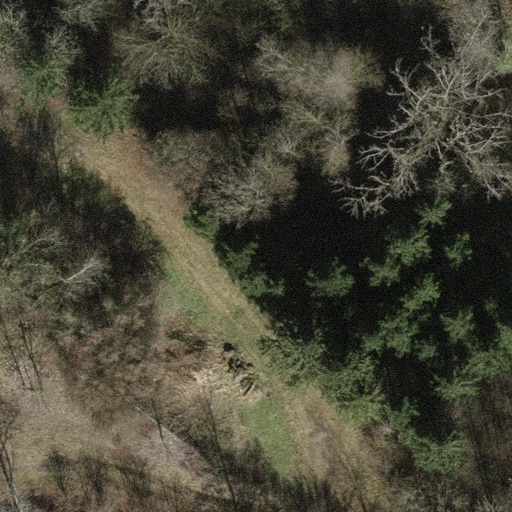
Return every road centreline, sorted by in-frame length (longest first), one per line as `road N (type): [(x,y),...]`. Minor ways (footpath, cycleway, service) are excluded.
road 1 (track): [(276,511),(299,510),(335,449),(99,163),(0,114)]
road 2 (track): [(0,467),(178,511)]
